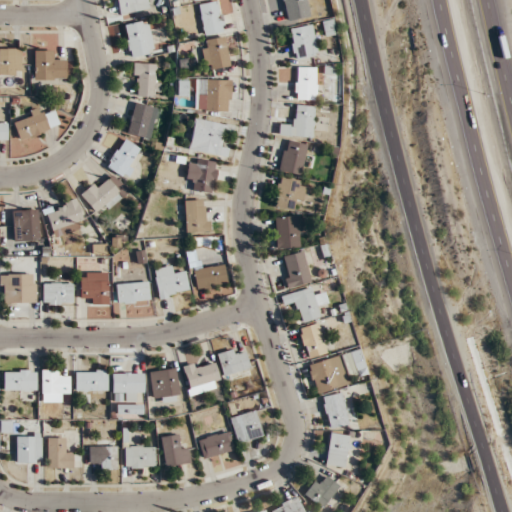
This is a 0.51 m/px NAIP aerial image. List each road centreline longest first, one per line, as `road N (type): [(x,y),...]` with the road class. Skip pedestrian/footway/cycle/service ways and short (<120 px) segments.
road 1 (residential): [(248,0),(262,111),(244,232),(257,305),(298,430),(291,453),(268,475),(152,503),(32,503),(0,492)]
road 2 (secondary): [(362,0),(428,267),(503,511)]
road 3 (motorway): [(440,0),(511,276)]
road 4 (residential): [(0,338),(162,335),(257,305)]
road 5 (residential): [(0,176),(40,172),(94,126),(100,80),(84,0)]
